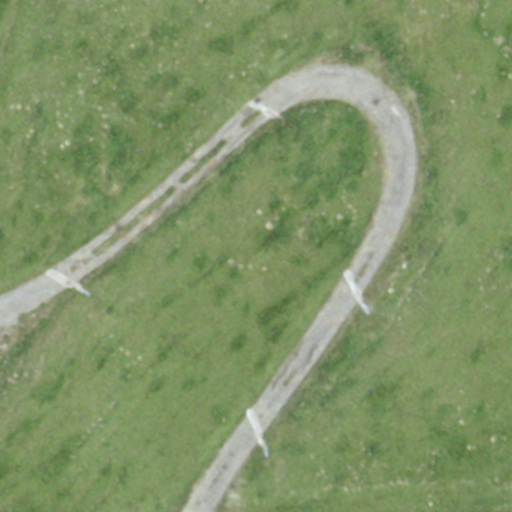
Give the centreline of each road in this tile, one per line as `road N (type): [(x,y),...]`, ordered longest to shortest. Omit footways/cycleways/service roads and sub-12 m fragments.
road 1 (unclassified): [(0,307),(74,265),(292,90),(347,84),(386,111),(400,162),(378,245),(200,511)]
road 2 (track): [(511,494),(334,511)]
